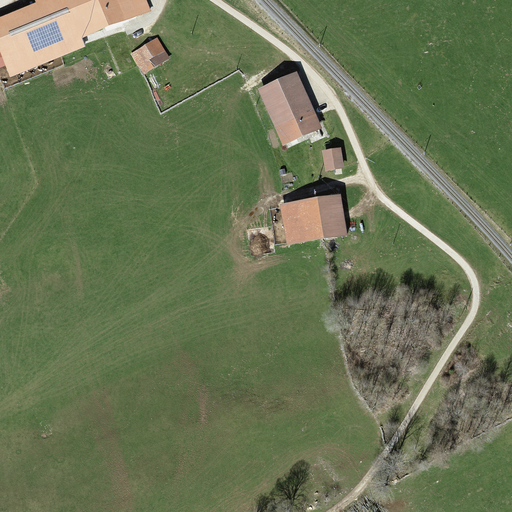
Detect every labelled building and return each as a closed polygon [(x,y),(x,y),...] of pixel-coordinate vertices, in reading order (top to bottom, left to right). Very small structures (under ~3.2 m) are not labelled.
[(35,0),(37,3),(0,18),(0,48),(0,49),(0,66),(5,65),(11,78),(87,47),(84,39),(152,11),(147,0),(35,0)] [(158,37),(131,52),(143,73),(170,58),(158,37)] [(296,71),(257,88),(283,145),(322,128),(296,71)] [(341,147),(322,151),(325,171),(344,168),(341,147)] [(340,194),(281,204),(287,244),(347,235),(340,194)]
